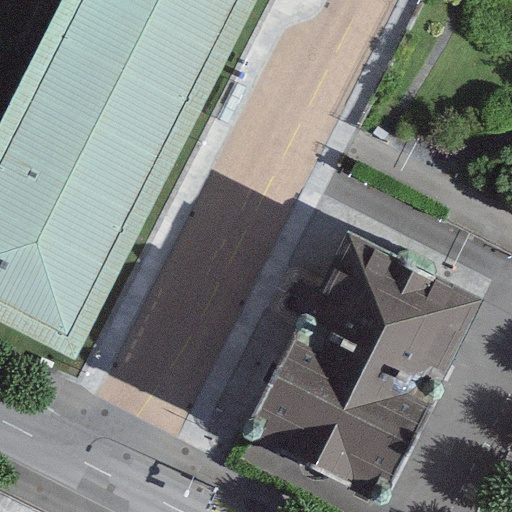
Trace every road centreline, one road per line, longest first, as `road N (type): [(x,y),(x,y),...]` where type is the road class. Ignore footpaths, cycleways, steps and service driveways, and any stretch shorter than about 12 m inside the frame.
road 1 (residential): [(359,0),(113,470)]
road 2 (residential): [(0,414),(113,470)]
